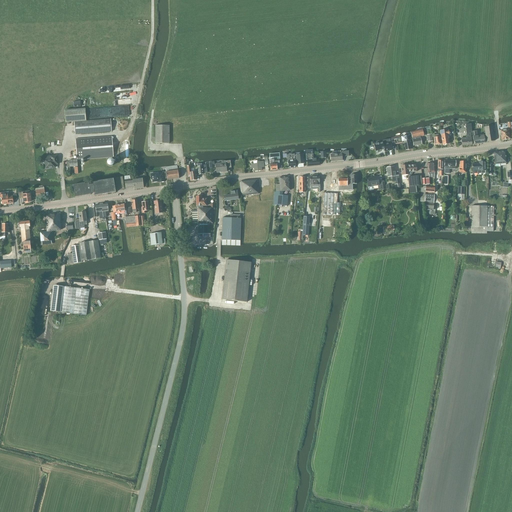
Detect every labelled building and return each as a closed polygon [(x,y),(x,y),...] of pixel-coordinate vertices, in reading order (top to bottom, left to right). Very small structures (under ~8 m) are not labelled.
[(66,122),(74,122),(75,135),(112,132),(111,119),(86,121),(85,109),(65,110),(66,122)] [(155,126),(155,143),(170,143),(169,126),(155,126)] [(474,145),(480,144),(485,143),(485,142),(494,141),(492,126),(484,127),(485,135),(477,136),(476,131),(473,131),(473,137),(474,145)] [(472,127),(466,128),(467,134),(460,135),(461,146),(469,145),(469,144),(473,143),(471,132),(472,132),(472,127)] [(422,129),(411,132),(414,146),(421,144),(420,137),(424,136),(422,129)] [(448,129),(440,131),(441,141),(442,140),(442,145),(449,144),(448,136),(449,136),(448,129)] [(510,139),(509,129),(500,130),(501,140),(510,139)] [(77,160),(113,157),(112,136),(76,139),(77,160)] [(405,151),(411,150),(408,136),(406,137),(406,136),(401,137),(401,138),(391,140),(392,145),(402,143),(402,144),(404,144),(405,151)] [(383,142),(374,144),(375,151),(383,150),(384,149),(385,152),(392,150),(391,143),(383,144),(383,142)] [(313,158),(313,149),(306,150),(306,160),(307,160),(308,166),(319,165),(319,159),(315,159),(315,158),(313,158)] [(330,154),(331,162),(342,161),(342,157),(349,157),(348,151),(341,152),(341,154),(330,154)] [(495,164),(506,163),(505,151),(494,152),(495,164)] [(288,169),(295,168),(294,154),(287,155),(288,169)] [(277,170),(276,167),(279,166),(279,159),(280,159),(280,155),(269,156),(270,170),(277,170)] [(45,157),(44,158),(44,160),(45,169),(55,167),(55,164),(58,164),(58,162),(57,156),(51,156),(45,157)] [(230,161),(225,162),(225,163),(222,163),(215,164),(216,172),(223,172),(227,172),(226,168),(231,168),(230,161)] [(253,164),(251,164),(251,169),(254,168),(254,171),(261,170),(261,166),(263,166),(263,161),(257,162),(257,161),(253,161),(254,164),(253,164)] [(444,161),(444,173),(450,173),(450,169),(455,169),(456,161),(444,161)] [(472,171),(486,170),(486,161),(479,162),(479,164),(472,164),(472,171)] [(193,170),(191,170),(191,169),(190,165),(187,166),(188,173),(189,173),(190,181),(196,180),(195,172),(193,172),(193,170)] [(205,173),(207,173),(206,165),(202,166),(203,166),(197,167),(198,175),(203,174),(203,173),(205,173)] [(412,172),(416,172),(416,166),(411,166),(411,165),(401,166),(402,175),(409,174),(410,176),(412,174),(412,172)] [(393,167),(387,168),(388,177),(392,177),(393,182),(394,182),(395,185),(397,184),(398,188),(400,187),(400,184),(399,177),(399,176),(395,176),(395,172),(394,172),(393,167)] [(167,180),(178,178),(178,171),(166,172),(167,178),(167,180)] [(151,179),(152,179),(152,182),(160,181),(160,182),(164,181),(164,178),(167,178),(166,172),(163,173),(163,172),(150,174),(151,179)] [(351,179),(338,179),(339,189),(344,188),(344,191),(348,191),(353,191),(353,184),(357,184),(357,175),(350,175),(351,179)] [(134,189),(143,188),(142,179),(141,179),(141,178),(139,178),(140,180),(136,180),(135,179),(130,180),(130,176),(124,176),(125,189),(134,187),(134,189)] [(288,196),(283,195),(283,191),(290,190),(289,176),(279,177),(280,184),(276,185),(276,191),(274,192),(273,204),(287,206),(288,196)] [(409,187),(412,187),(416,186),(419,186),(418,176),(408,177),(409,187)] [(85,183),(73,185),(74,197),(90,195),(90,194),(94,193),(94,196),(115,193),(115,191),(124,189),(122,177),(97,181),(98,184),(89,185),(89,183),(85,184),(85,183)] [(300,183),(299,183),(299,187),(300,187),(300,192),(306,192),(308,177),(305,177),(300,177),(300,183)] [(320,188),(319,177),(310,177),(311,185),(316,185),(317,189),(320,188)] [(374,178),(367,179),(368,187),(368,190),(370,191),(373,190),(374,189),(373,187),(378,186),(379,190),(384,190),(382,181),(379,182),(378,177),(374,177),(374,178)] [(322,181),(322,191),(334,191),(334,187),(331,187),(331,182),(334,182),(334,178),(328,178),(328,181),(322,181)] [(243,181),(244,182),(239,182),(241,196),(258,194),(257,180),(243,181)] [(45,197),(44,187),(35,188),(37,198),(45,197)] [(24,203),(31,202),(30,193),(29,191),(25,191),(26,194),(23,194),(24,203)] [(224,201),(238,199),(237,191),(229,192),(230,195),(223,196),(224,201)] [(9,192),(6,193),(8,204),(13,204),(13,200),(17,200),(16,194),(13,195),(14,196),(9,197),(9,192)] [(324,193),(323,215),(339,216),(340,203),(337,203),(338,194),(324,193)] [(425,203),(426,203),(434,203),(434,195),(425,195),(425,202),(425,203)] [(198,207),(198,210),(192,210),(192,226),(198,226),(198,233),(209,234),(209,224),(212,224),(212,210),(214,210),(214,203),(211,203),(211,208),(207,208),(207,207),(203,207),(203,206),(206,206),(206,199),(201,199),(201,196),(196,196),(196,206),(198,207)] [(158,201),(154,202),(155,214),(163,213),(161,201),(160,201),(160,200),(157,201),(158,201)] [(103,218),(103,217),(101,204),(95,205),(95,208),(92,208),(93,218),(97,217),(97,213),(99,213),(100,219),(103,218)] [(125,214),(128,214),(127,208),(124,209),(124,205),(112,206),(113,212),(111,213),(112,221),(115,220),(114,213),(124,211),(125,214)] [(487,227),(487,206),(471,206),(471,227),(487,227)] [(494,206),(487,206),(487,227),(471,227),(471,231),(471,234),(487,234),(487,231),(493,232),(494,206)] [(75,222),(74,223),(75,229),(85,228),(84,225),(87,224),(86,221),(87,221),(85,212),(78,213),(79,219),(74,220),(75,222)] [(58,230),(61,230),(60,214),(45,215),(47,231),(40,232),(41,242),(52,241),(51,232),(58,231),(58,230)] [(128,217),(128,214),(125,214),(125,217),(125,218),(126,223),(135,222),(135,217),(136,217),(136,216),(128,217)] [(230,218),(223,218),(222,245),(240,246),(241,218),(240,218),(240,215),(231,215),(230,218)] [(135,222),(126,223),(126,228),(141,227),(140,224),(140,216),(136,217),(135,217),(135,222)] [(24,254),(31,253),(30,242),(31,241),(30,230),(29,230),(29,227),(30,227),(29,222),(19,223),(20,228),(21,228),(21,231),(22,242),(23,242),(24,254)] [(105,232),(98,233),(100,244),(107,243),(105,232)] [(161,232),(154,233),(155,245),(162,244),(162,239),(161,232)] [(71,246),(72,253),(74,264),(82,263),(82,261),(100,258),(98,241),(79,243),(80,245),(71,246)] [(0,268),(12,268),(11,260),(0,261),(0,258),(0,268)] [(222,300),(247,302),(251,263),(227,260),(222,300)] [(53,285),(50,311),(60,312),(63,287),(53,285)] [(63,287),(60,312),(86,315),(89,290),(63,287)]
